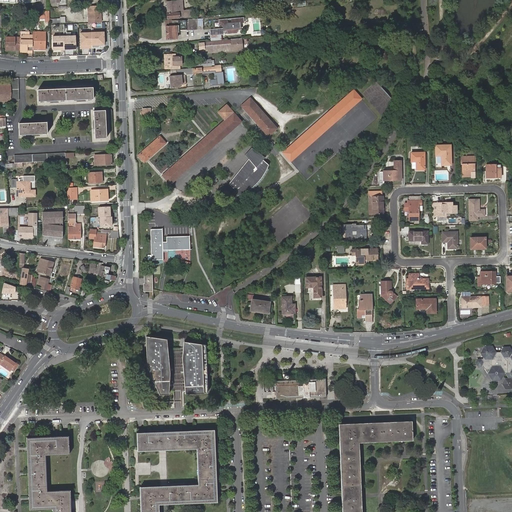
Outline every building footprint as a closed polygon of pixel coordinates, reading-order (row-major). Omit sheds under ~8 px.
[(177,12),(176,1),(166,2),(167,18),(191,16),(191,11),(177,12)] [(179,1),(176,1),(177,12),(191,11),(190,8),(179,9),(179,1)] [(100,20),(100,7),(87,7),(88,20),(100,20)] [(45,14),(38,13),(38,18),(45,18),(45,20),(49,20),(50,10),(45,10),(45,14)] [(242,22),(242,18),(217,20),(217,24),(221,24),(224,24),(224,25),(223,26),(224,26),(224,27),(225,28),(225,30),(226,29),(227,33),(235,33),(235,29),(238,28),(238,23),(242,22)] [(201,29),(201,19),(188,19),(188,20),(171,20),(171,19),(165,20),(166,40),(176,39),(175,32),(178,32),(177,30),(186,30),(201,29)] [(34,45),(34,47),(41,46),(42,49),(47,49),(46,32),(34,32),(34,35),(34,45)] [(105,32),(80,32),(80,49),(92,49),(92,45),(105,45),(105,32)] [(29,46),(34,45),(34,35),(21,35),(21,37),(22,50),(22,51),(29,50),(29,46)] [(77,35),(53,36),(53,50),(66,49),(66,51),(78,50),(77,35)] [(17,50),(22,50),(21,37),(7,37),(7,49),(16,49),(17,50)] [(198,44),(199,54),(230,51),(242,50),(241,38),(229,39),(229,40),(198,44)] [(173,54),(166,54),(166,58),(167,58),(167,66),(166,66),(166,69),(173,69),(173,65),(180,65),(180,57),(173,57),(173,54)] [(192,68),(171,70),(171,76),(169,76),(170,88),(179,87),(179,84),(185,83),(185,78),(181,79),(181,75),(193,74),(193,72),(193,68),(192,68)] [(214,71),(201,72),(202,74),(213,73),(213,76),(216,76),(217,85),(224,84),(223,71),(221,71),(216,72),(216,70),(214,71)] [(377,82),(364,92),(378,109),(391,98),(377,82)] [(0,100),(14,100),(13,83),(0,83),(0,100)] [(36,90),(37,102),(92,99),(91,87),(36,90)] [(353,91),(283,154),(291,163),(361,100),(353,91)] [(250,99),(241,107),(269,138),(278,130),(250,99)] [(93,111),(95,139),(106,138),(104,110),(93,111)] [(234,113),(162,175),(169,184),(242,122),(234,113)] [(18,123),(19,135),(47,134),(47,122),(18,123)] [(159,137),(149,146),(155,153),(166,143),(159,137)] [(434,145),(434,155),(440,155),(440,164),(450,164),(449,145),(434,145)] [(155,153),(149,146),(138,156),(144,162),(155,153)] [(248,159),(228,184),(234,190),(236,188),(238,190),(236,192),(230,198),(238,196),(244,193),(250,189),(256,184),(260,180),(264,174),(267,169),(269,165),(264,161),(263,163),(262,161),(263,160),(265,158),(252,148),(244,154),(248,159)] [(409,152),(410,161),(415,161),(415,169),(424,169),(423,152),(409,152)] [(14,163),(31,162),(65,160),(65,153),(14,156),(14,163)] [(94,155),(94,165),(111,164),(110,155),(94,155)] [(465,167),(460,167),(461,176),(461,177),(461,175),(473,175),(473,176),(474,176),(473,166),(472,167),(472,163),(473,163),(474,163),(474,157),(459,157),(459,163),(460,164),(465,163),(465,167)] [(382,170),(382,180),(400,179),(399,160),(393,160),(393,170),(382,170)] [(484,164),(485,177),(499,176),(499,167),(494,167),(494,163),(484,164)] [(88,173),(89,184),(102,183),(101,172),(88,173)] [(33,175),(22,175),(22,181),(15,181),(15,178),(10,179),(10,187),(16,187),(16,195),(34,195),(34,190),(29,190),(28,181),(34,181),(33,175)] [(106,196),(107,196),(107,190),(91,191),(91,201),(106,200),(106,196)] [(371,197),(371,214),(382,214),(381,196),(380,196),(380,191),(366,192),(367,197),(371,197)] [(468,199),(469,220),(476,219),(476,215),(483,215),(483,209),(478,209),(477,199),(468,199)] [(408,201),(408,220),(418,220),(418,201),(408,201)] [(444,204),(444,202),(436,202),(436,216),(445,216),(444,212),(446,212),(455,212),(454,205),(451,205),(451,202),(446,202),(446,204),(444,204)] [(74,206),(74,212),(76,211),(77,214),(84,214),(84,206),(74,206)] [(0,225),(9,225),(8,216),(8,207),(0,207),(0,225)] [(18,215),(17,207),(8,207),(8,216),(18,215)] [(99,211),(100,223),(112,223),(112,213),(109,213),(109,210),(99,211)] [(62,211),(42,212),(42,222),(62,222),(62,211)] [(67,214),(67,223),(68,223),(68,226),(71,226),(71,227),(68,227),(68,240),(80,239),(79,224),(75,224),(74,215),(67,214)] [(62,226),(42,224),(42,234),(62,236),(62,226)] [(351,227),(351,226),(351,225),(338,225),(338,231),(345,231),(345,240),(355,240),(355,235),(358,235),(358,236),(359,236),(362,236),(362,235),(364,235),(364,230),(359,230),(359,226),(355,226),(354,227),(351,227)] [(19,227),(19,237),(32,237),(32,227),(19,227)] [(162,229),(150,229),(151,259),(161,259),(161,256),(163,256),(163,252),(163,249),(166,249),(166,250),(167,250),(190,249),(189,236),(166,236),(166,241),(162,241),(162,229)] [(94,239),(93,247),(104,248),(105,235),(95,234),(96,230),(90,230),(89,238),(94,239)] [(407,232),(408,241),(420,241),(420,244),(427,244),(426,231),(407,232)] [(441,232),(441,241),(448,241),(448,248),(457,248),(456,232),(441,232)] [(469,237),(469,248),(484,248),(484,237),(469,237)] [(355,255),(355,265),(363,264),(363,260),(376,260),(375,250),(351,250),(351,256),(355,255)] [(41,259),(37,271),(50,275),(53,262),(41,259)] [(102,263),(99,262),(96,269),(99,270),(98,274),(102,275),(103,274),(106,274),(105,279),(114,280),(115,276),(108,275),(110,267),(101,265),(102,263)] [(20,278),(19,277),(19,283),(22,284),(22,282),(23,282),(23,283),(26,284),(29,285),(31,275),(27,274),(27,269),(22,268),(20,278)] [(480,271),(480,276),(480,279),(477,279),(477,286),(480,286),(480,284),(495,283),(494,271),(480,271)] [(408,274),(409,289),(428,288),(427,279),(418,279),(417,274),(408,274)] [(152,276),(144,276),(144,292),(152,291),(152,276)] [(49,290),(50,285),(47,284),(48,280),(40,277),(38,284),(46,286),(45,289),(49,290)] [(73,277),(70,287),(78,288),(81,278),(73,277)] [(305,279),(306,289),(313,289),(313,299),(321,298),(320,278),(305,279)] [(381,282),(381,296),(390,304),(396,297),(392,293),(392,292),(390,291),(390,282),(381,282)] [(333,286),(333,310),(345,309),(344,286),(333,286)] [(357,310),(357,318),(361,318),(361,316),(364,316),(364,322),(371,322),(371,295),(360,295),(360,301),(358,301),(359,310),(357,310)] [(461,297),(461,307),(480,306),(480,296),(461,297)] [(291,307),(291,304),(291,297),(281,297),(281,315),(295,314),(294,307),(291,307)] [(427,307),(427,309),(427,313),(436,313),(435,299),(417,300),(417,309),(425,309),(425,307),(427,307)] [(252,301),(251,312),(261,313),(261,312),(267,313),(268,303),(252,301)] [(167,340),(146,337),(147,367),(160,396),(169,396),(170,374),(167,340)] [(205,345),(184,342),(182,360),(185,394),(208,393),(205,345)] [(491,366),(487,373),(487,374),(491,381),(500,381),(504,373),(509,373),(511,377),(511,351),(509,346),(503,346),(500,352),(496,352),(492,345),(483,345),(480,353),(483,358),(481,359),(476,359),(475,363),(477,367),(481,366),(482,365),(483,366),(491,366)] [(0,363),(10,371),(16,362),(5,354),(4,355),(1,353),(0,355),(0,363)] [(283,380),(275,381),(276,399),(326,397),(325,378),(287,379),(287,375),(283,375),(283,380)] [(504,378),(502,384),(505,389),(511,389),(511,386),(511,380),(511,378),(504,378)] [(361,511),(361,495),(360,473),(359,460),(358,443),(373,442),(391,441),(403,441),(412,440),(411,420),(338,424),(341,511),(361,511)] [(214,430),(136,433),(137,452),(197,450),(198,485),(141,487),(141,511),(159,511),(159,504),(165,503),(216,502),(214,430)] [(54,511),(72,511),(71,489),(48,489),(47,454),(70,453),(69,436),(29,437),(32,508),(54,508),(54,511)]
